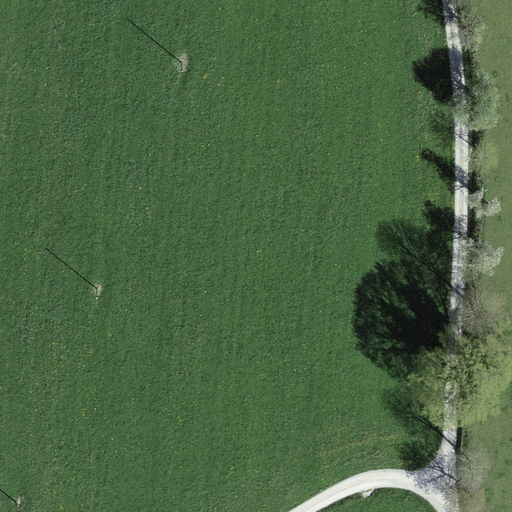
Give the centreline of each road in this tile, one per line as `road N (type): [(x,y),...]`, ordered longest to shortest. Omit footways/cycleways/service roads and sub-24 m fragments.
road 1 (track): [(444,0),(453,98),(437,482)]
road 2 (track): [(314,511),(359,486),(437,482)]
